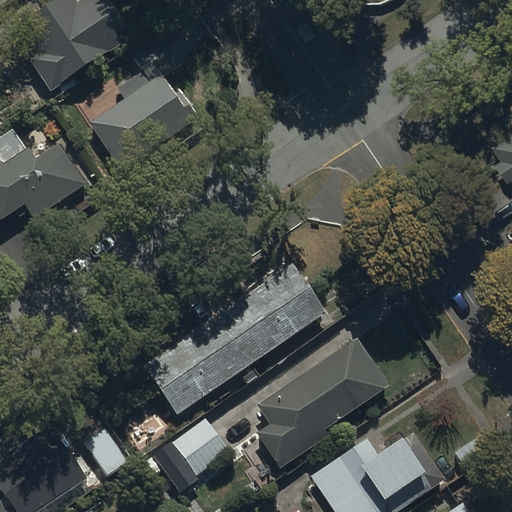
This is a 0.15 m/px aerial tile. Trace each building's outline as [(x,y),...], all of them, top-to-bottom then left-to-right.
[(131,41),(102,0),(85,0),(76,7),(70,0),(63,0),(45,13),(40,5),(5,29),(50,96),(131,41)] [(121,102),(87,125),(122,176),(199,124),(179,94),(173,97),(161,80),(183,66),(160,33),(127,56),(139,74),(114,91),(121,102)] [(0,222),(23,207),(34,222),(86,186),(58,146),(34,163),(11,131),(0,138),(0,222)] [(511,144),(500,153),(511,169),(511,144)] [(174,418),(177,416),(325,317),(291,267),(140,367),(174,418)] [(356,341),(258,409),(270,429),(257,436),(279,472),(330,441),(324,433),(388,390),(356,341)] [(203,421),(171,445),(197,479),(229,455),(203,421)] [(0,511),(34,511),(85,478),(49,425),(0,458),(0,490),(1,491),(0,491),(0,511)] [(102,429),(83,442),(107,479),(127,466),(102,429)] [(481,435),(453,456),(468,476),(497,456),(481,435)] [(365,442),(310,480),(331,511),(399,511),(443,482),(412,437),(378,461),(365,442)]
